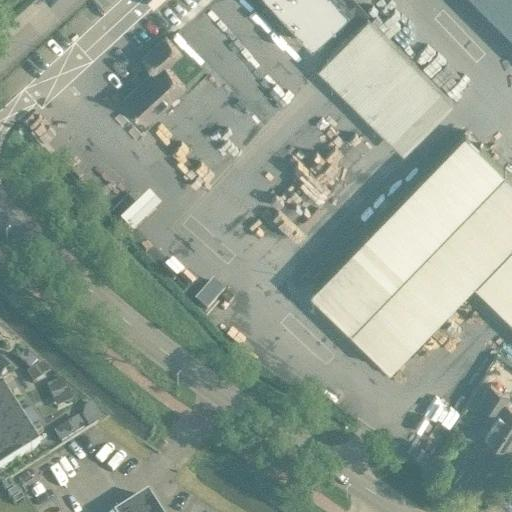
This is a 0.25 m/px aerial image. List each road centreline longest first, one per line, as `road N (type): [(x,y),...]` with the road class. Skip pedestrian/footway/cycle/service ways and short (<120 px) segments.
road 1 (tertiary): [(395,511),(231,403),(0,210)]
road 2 (unknown): [(181,210),(307,96),(333,96),(370,137),(370,154),(251,279)]
road 3 (unknown): [(251,279),(373,391),(325,464)]
road 4 (unknown): [(48,77),(181,210)]
